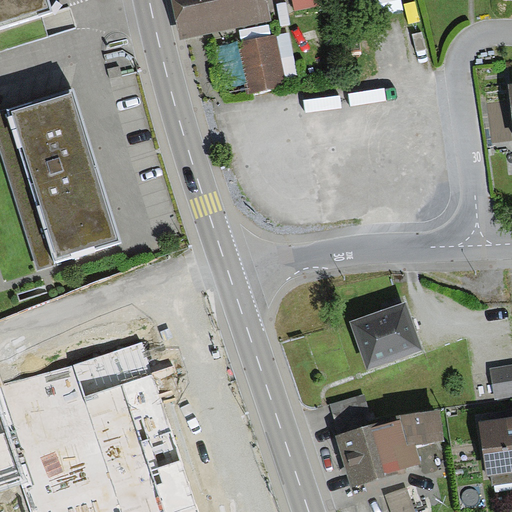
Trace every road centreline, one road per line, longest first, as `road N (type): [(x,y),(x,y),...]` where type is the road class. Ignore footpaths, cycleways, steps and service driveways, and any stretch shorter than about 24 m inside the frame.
road 1 (primary): [(225,263),(148,0)]
road 2 (primary): [(308,511),(225,263)]
road 3 (residential): [(472,252),(225,263)]
road 4 (residential): [(511,38),(487,44),(470,61),(464,86),(472,252)]
